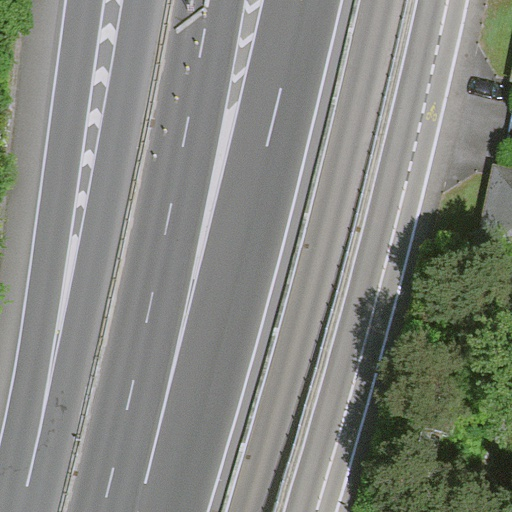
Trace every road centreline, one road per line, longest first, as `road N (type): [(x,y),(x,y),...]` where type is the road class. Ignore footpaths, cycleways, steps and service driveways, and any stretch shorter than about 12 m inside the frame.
road 1 (motorway): [(152,511),(234,260),(302,0)]
road 2 (primary): [(301,511),(434,0)]
road 3 (tertiary): [(251,511),(384,0)]
road 4 (primary): [(104,511),(210,0)]
road 5 (primary): [(115,0),(22,511)]
